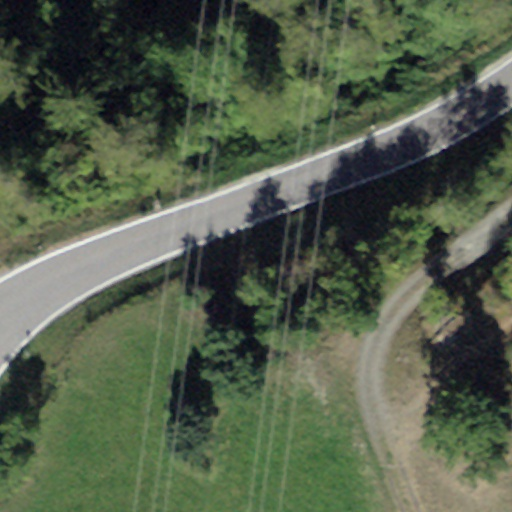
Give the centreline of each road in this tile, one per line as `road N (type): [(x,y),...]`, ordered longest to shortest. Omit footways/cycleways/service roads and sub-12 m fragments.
road 1 (tertiary): [(0,317),(45,283),(108,253),(381,147),(511,69)]
road 2 (track): [(363,400),(374,330),(511,201)]
